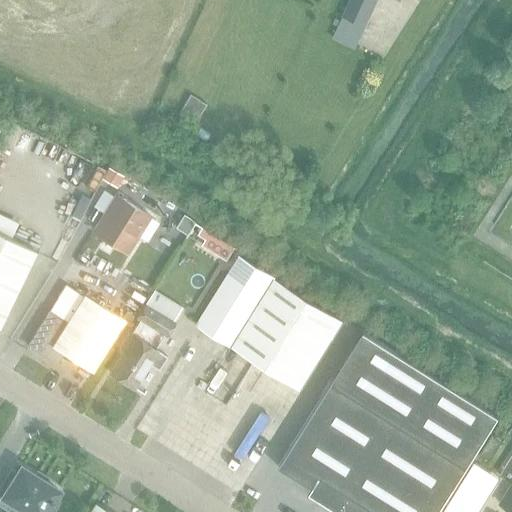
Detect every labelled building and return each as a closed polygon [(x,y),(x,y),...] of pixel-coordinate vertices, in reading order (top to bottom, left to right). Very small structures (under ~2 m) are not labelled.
[(349,0),(342,16),(365,26),(376,0),(349,0)] [(93,229),(128,251),(150,216),(114,194),(93,229)] [(237,248),(243,235),(211,222),(205,236),(237,248)] [(0,323),(35,252),(0,235),(0,323)] [(239,255),(196,323),(232,345),(274,277),(239,255)] [(232,345),(300,387),(342,319),(274,277),(232,345)] [(162,298),(181,307),(187,295),(167,286),(162,298)] [(62,353),(91,371),(123,320),(83,294),(66,322),(49,311),(27,346),(55,363),(62,353)] [(163,335),(166,336),(174,323),(144,304),(135,318),(139,320),(130,334),(129,333),(122,344),(125,346),(109,373),(133,387),(148,364),(158,370),(166,356),(154,349),(163,335)] [(438,511),(498,418),(363,332),(278,467),(312,488),(309,493),(339,511),(438,511)] [(511,484),(500,503),(511,510),(511,454),(504,468),(511,473),(511,484)] [(6,476),(0,485),(0,504),(7,509),(7,508),(5,506),(9,501),(26,511),(44,511),(45,511),(50,511),(57,502),(53,499),(58,490),(42,480),(41,481),(35,477),(36,477),(20,467),(11,482),(6,478),(7,476),(6,476)] [(87,511),(109,511),(94,502),(87,511)]
